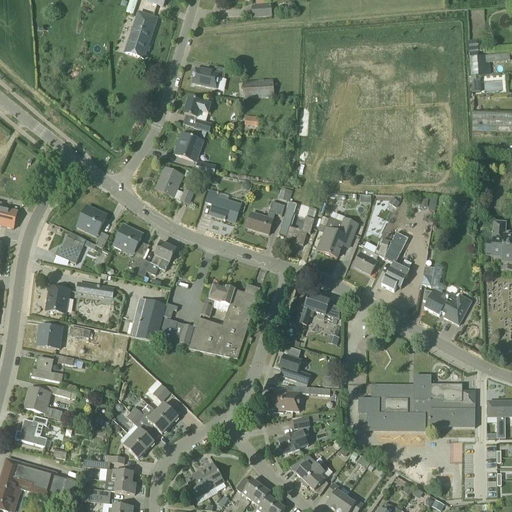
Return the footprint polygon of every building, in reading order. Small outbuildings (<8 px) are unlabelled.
[(253,18),(271,17),(270,6),(252,8),(253,18)] [(157,20),(138,14),(125,53),(143,60),(157,20)] [(468,42),(469,58),(478,58),(478,53),(484,52),(484,47),(478,48),(477,41),(468,42)] [(480,58),(478,58),(469,58),(471,77),(486,76),(484,58),(480,58)] [(224,70),(214,68),(213,74),(195,70),(192,85),(217,91),(220,79),(224,80),(226,70),(224,70)] [(274,98),(273,81),(243,83),(244,100),(274,98)] [(210,106),(198,102),(189,99),(184,116),(197,119),(199,111),(208,114),(210,106)] [(511,114),(473,114),(472,133),(511,134),(511,114)] [(259,118),(246,117),(246,127),(258,128),(259,118)] [(194,129),(209,133),(211,126),(196,121),(194,129)] [(181,135),(174,155),(183,159),(192,162),(196,151),(199,152),(203,142),(191,138),(181,135)] [(195,172),(213,175),(215,166),(197,163),(195,172)] [(164,179),(158,192),(173,199),(176,191),(182,177),(174,173),(165,169),(161,177),(161,178),(164,179)] [(289,203),(292,192),(282,189),(279,200),(288,203),(289,203)] [(185,191),(184,194),(180,202),(188,205),(192,196),(193,194),(186,191),(185,191)] [(240,207),(216,200),(218,194),(210,191),(206,204),(212,206),(210,215),(231,222),(234,215),(237,216),(240,207)] [(431,199),(428,212),(435,213),(437,200),(431,199)] [(288,203),(278,236),(286,238),(288,232),(289,228),(290,228),(296,205),(289,203),(288,203)] [(0,226),(13,230),(17,213),(1,209),(2,205),(0,204),(0,226)] [(268,219),(251,214),(246,230),(268,236),(273,220),(275,215),(281,217),(284,207),(272,204),(268,219)] [(87,207),(77,229),(85,233),(96,238),(98,235),(101,229),(105,220),(107,217),(94,211),(87,207)] [(286,238),(285,242),(303,247),(306,237),(307,234),(310,235),(311,230),(314,220),(306,217),(303,225),(301,231),(298,230),(290,228),(289,228),(288,232),(286,238)] [(348,249),(352,239),(353,237),(358,225),(344,219),(342,224),(330,220),(326,230),(317,252),(337,259),(342,246),(348,249)] [(511,233),(505,233),(505,224),(494,223),(492,245),(487,244),(486,258),(491,259),(491,261),(502,262),(501,272),(511,272),(511,233)] [(119,235),(113,248),(121,251),(133,257),(134,254),(137,249),(141,240),(143,236),(131,230),(124,226),(119,235)] [(61,251),(58,249),(55,257),(64,261),(76,266),(79,258),(76,257),(81,245),(84,247),(86,242),(81,240),(82,239),(78,237),(69,233),(67,239),(66,238),(61,251)] [(103,251),(109,238),(102,234),(96,247),(103,251)] [(370,276),(375,267),(377,264),(375,263),(378,257),(384,260),(389,242),(383,240),(379,253),(376,251),(375,255),(364,250),(360,255),(354,268),(370,276)] [(401,248),(397,246),(399,242),(394,240),(392,244),(393,244),(385,261),(392,264),(401,248)] [(86,242),(84,247),(90,249),(94,251),(96,247),(92,245),(86,242)] [(149,280),(144,278),(146,273),(155,277),(158,269),(165,273),(175,251),(161,244),(155,257),(151,265),(143,261),(136,278),(134,281),(142,285),(142,283),(146,285),(149,280)] [(137,254),(130,269),(137,272),(144,258),(137,254)] [(388,275),(381,287),(394,293),(395,290),(400,292),(410,273),(408,272),(407,272),(398,267),(396,271),(392,268),(388,275)] [(424,268),(421,287),(431,288),(434,270),(424,268)] [(114,291),(78,285),(77,295),(112,300),(114,291)] [(156,345),(190,351),(236,361),(237,362),(258,299),(257,299),(260,292),(260,291),(247,287),(244,295),(235,292),(226,289),(226,290),(214,286),(209,300),(206,299),(203,309),(201,315),(210,318),(213,309),(227,314),(222,328),(200,320),(199,322),(196,321),(193,329),(164,321),(162,331),(160,339),(158,338),(156,345)] [(70,292),(60,290),(50,289),(46,312),(66,316),(70,292)] [(458,327),(463,318),(471,303),(459,297),(456,302),(435,291),(433,294),(425,292),(423,302),(427,304),(424,309),(439,317),(441,314),(445,316),(443,319),(458,327)] [(330,301),(309,294),(299,324),(306,327),(309,317),(312,318),(314,313),(318,314),(317,319),(323,321),(325,317),(325,316),(338,321),(339,309),(329,306),(330,301)] [(158,338),(157,338),(165,307),(139,300),(129,338),(156,345),(158,338)] [(168,305),(164,318),(171,320),(173,312),(176,313),(178,308),(168,305)] [(62,330),(49,328),(39,327),(37,348),(59,351),(62,330)] [(90,332),(85,331),(71,328),(69,336),(83,339),(89,340),(90,332)] [(331,336),(328,344),(336,347),(339,339),(331,336)] [(280,367),(279,370),(282,371),(280,377),(290,380),(308,387),(311,377),(299,373),(301,362),(297,361),(300,353),(290,349),(287,358),(283,356),(283,358),(281,359),(279,364),(280,365),(280,367)] [(33,371),(31,378),(61,384),(63,376),(51,374),(54,361),(39,358),(38,359),(39,359),(36,371),(35,371),(33,371)] [(83,364),(74,362),(74,360),(64,358),(63,365),(73,367),(82,370),(83,364)] [(358,400),(358,415),(359,415),(359,429),(367,429),(367,433),(425,434),(425,429),(474,429),(475,404),(475,392),(462,392),(462,389),(437,389),(437,386),(431,386),(431,377),(430,377),(430,378),(414,378),(414,377),(413,377),(413,389),(409,389),(409,386),(371,386),(371,400),(358,400)] [(162,386),(157,391),(153,396),(162,404),(170,394),(162,386)] [(25,402),(23,409),(33,412),(45,415),(44,417),(60,422),(63,414),(47,409),(48,407),(51,395),(47,394),(42,393),(32,390),(29,389),(25,402)] [(273,414),(283,415),(283,412),(299,413),(300,395),(309,396),(309,389),(297,389),(296,394),(274,393),(273,411),(273,412),(273,414)] [(74,395),(71,395),(72,394),(57,390),(56,396),(73,401),(74,395)] [(511,403),(488,403),(488,404),(488,418),(496,418),(496,424),(497,435),(497,440),(505,440),(505,436),(505,418),(506,418),(511,418),(511,403)] [(164,405),(156,413),(156,414),(170,427),(178,418),(164,405)] [(155,429),(162,436),(170,427),(156,414),(156,413),(152,409),(149,406),(143,411),(147,415),(151,418),(147,422),(155,429)] [(144,418),(140,414),(135,410),(131,414),(140,422),(143,418),(144,418)] [(140,422),(131,414),(127,419),(136,427),(140,422)] [(17,433),(15,441),(24,443),(45,449),(49,450),(51,443),(47,441),(40,439),(43,427),(46,428),(48,421),(44,420),(34,418),(33,423),(24,421),(20,434),(17,433)] [(286,439),(278,442),(279,446),(279,447),(279,448),(279,449),(279,450),(279,451),(280,451),(280,452),(281,452),(282,453),(283,456),(292,453),(293,456),(300,453),(300,450),(309,447),(305,437),(309,436),(309,430),(310,429),(309,420),(303,421),(293,423),(294,431),(297,430),(298,434),(292,437),(291,435),(290,435),(291,436),(287,438),(286,437),(286,439)] [(132,439),(146,452),(154,443),(147,437),(140,430),(132,439)] [(138,461),(146,452),(132,439),(123,448),(131,454),(138,461)] [(54,450),(52,458),(66,461),(68,453),(54,450)] [(110,465),(110,464),(112,464),(124,466),(125,459),(113,458),(106,457),(105,464),(110,465)] [(303,485),(320,469),(315,464),(308,457),(290,468),(296,474),(295,474),(301,480),(299,482),(303,485)] [(0,510),(5,511),(14,511),(21,491),(50,499),(57,475),(28,467),(6,461),(0,482),(0,510)] [(110,465),(105,464),(104,465),(98,464),(98,463),(84,462),(84,468),(109,471),(110,465)] [(323,465),(320,469),(303,485),(307,489),(309,487),(320,497),(326,487),(328,485),(324,482),(321,478),(325,474),(324,473),(328,470),(323,465)] [(425,481),(430,474),(418,465),(413,472),(425,481)] [(204,471),(215,489),(224,483),(214,466),(211,468),(211,467),(204,471)] [(195,477),(205,494),(208,500),(218,494),(215,489),(204,471),(198,474),(198,475),(195,477)] [(132,485),(133,474),(113,472),(107,472),(106,481),(132,485)] [(473,487),(474,473),(458,473),(458,486),(473,487)] [(195,477),(192,479),(192,478),(185,481),(196,500),(205,494),(195,477)] [(236,490),(243,495),(242,496),(247,500),(258,485),(252,481),(251,483),(245,479),(239,487),(236,490)] [(110,499),(111,493),(134,496),(136,485),(132,485),(106,481),(105,493),(83,490),(83,496),(110,499)] [(251,503),(259,509),(268,497),(270,494),(258,485),(247,500),(251,503)] [(326,506),(333,511),(336,511),(346,498),(349,494),(342,489),(341,491),(333,485),(326,496),(331,499),(326,506)] [(110,499),(83,496),(83,503),(109,506),(110,499)] [(259,509),(258,511),(257,511),(270,511),(276,504),(268,497),(259,509)] [(353,503),(346,498),(336,511),(359,511),(363,506),(364,506),(357,501),(356,501),(355,500),(353,503)] [(436,501),(432,508),(442,511),(445,505),(436,501)]
